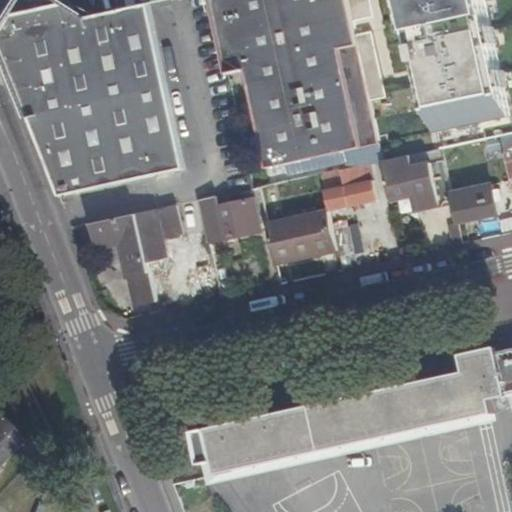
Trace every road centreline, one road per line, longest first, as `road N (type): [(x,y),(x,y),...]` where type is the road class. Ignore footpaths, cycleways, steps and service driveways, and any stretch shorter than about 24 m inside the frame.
road 1 (residential): [(92,359),(511,263)]
road 2 (unclassified): [(5,131),(92,359)]
road 3 (unclassified): [(92,359),(152,511)]
